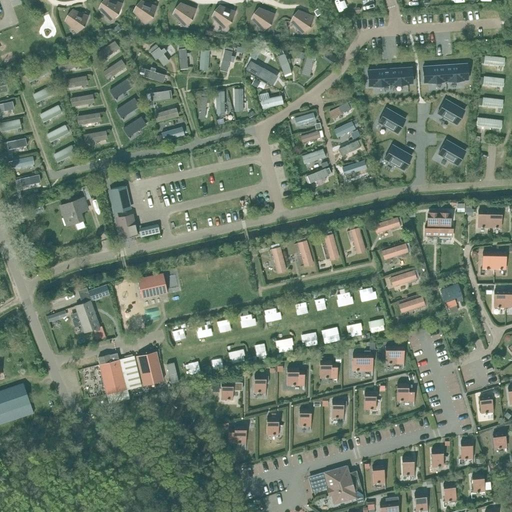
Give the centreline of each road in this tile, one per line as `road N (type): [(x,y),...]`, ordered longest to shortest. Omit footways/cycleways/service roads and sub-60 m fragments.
road 1 (residential): [(21,289),(85,260),(419,189)]
road 2 (unclassified): [(185,511),(68,402),(21,289)]
